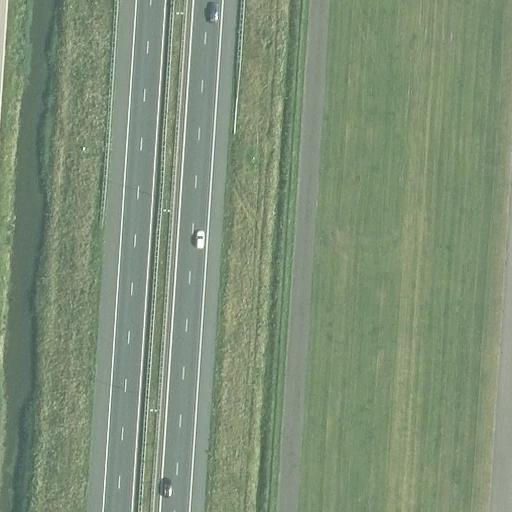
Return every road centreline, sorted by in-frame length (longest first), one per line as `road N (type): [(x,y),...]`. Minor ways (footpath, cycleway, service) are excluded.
road 1 (motorway): [(151,0),(118,511)]
road 2 (motorway): [(175,511),(208,0)]
